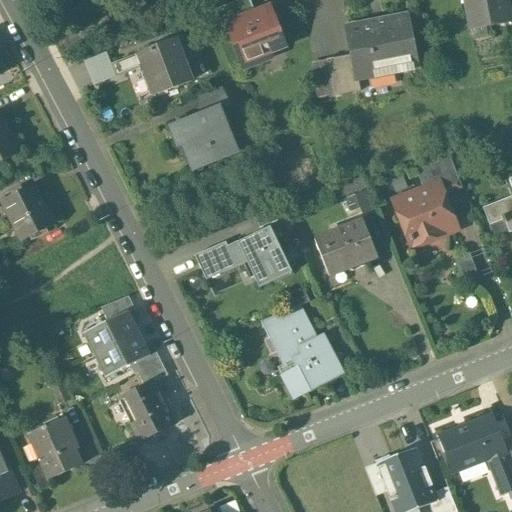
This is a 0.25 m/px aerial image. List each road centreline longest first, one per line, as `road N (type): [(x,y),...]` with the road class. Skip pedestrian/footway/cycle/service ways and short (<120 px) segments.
road 1 (residential): [(4,0),(241,458)]
road 2 (residential): [(511,352),(241,458)]
road 3 (residential): [(241,458),(109,511)]
